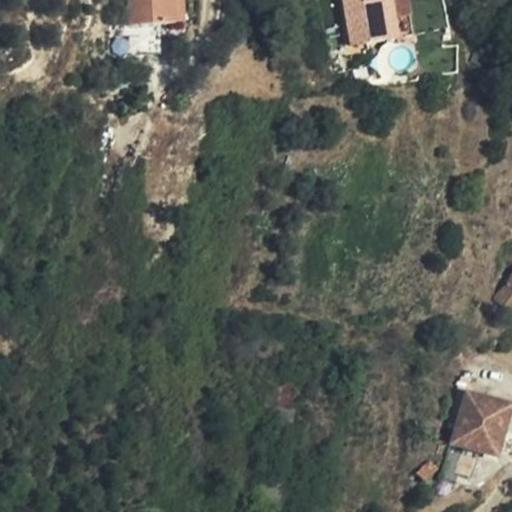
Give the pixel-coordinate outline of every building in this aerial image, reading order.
[(108,0),(108,17),(155,20),(155,0),(108,0)] [(155,0),(155,20),(168,20),(168,0),(155,0)] [(411,11),(408,0),(346,0),(354,41),(399,33),(396,13),(411,11)] [(426,0),(408,0),(411,11),(396,13),(399,33),(432,27),(426,0)] [(511,311),(511,282),(498,300),(511,311)] [(271,404),(296,409),(302,375),(277,370),(271,404)] [(498,456),(511,407),(511,406),(470,393),(455,443),(498,456)] [(278,507),(296,409),(271,404),(253,501),(278,507)] [(429,482),(443,470),(434,461),(421,473),(429,482)]
